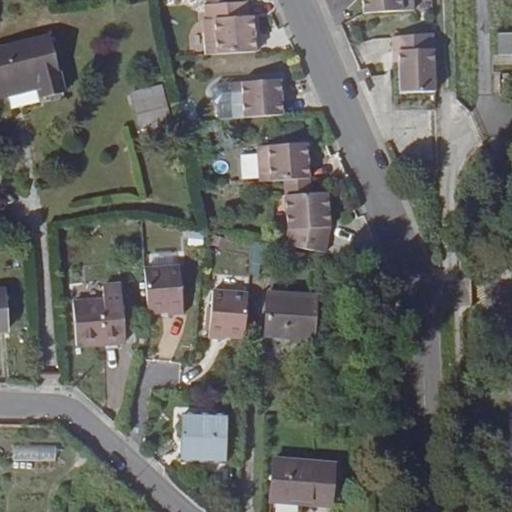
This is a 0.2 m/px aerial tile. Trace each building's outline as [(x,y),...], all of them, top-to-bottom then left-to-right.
[(193,0),(195,43),(245,40),(243,6),(238,6),(237,0),(193,0)] [(361,0),(362,15),(413,11),(411,0),(361,0)] [(511,24),(493,25),(493,46),(511,45),(511,24)] [(393,93),(413,93),(428,92),(426,35),(385,37),(386,52),(392,52),(393,93)] [(413,108),(413,93),(393,93),(392,52),(386,52),(388,109),(413,108)] [(220,71),(222,108),(272,104),(269,68),(220,71)] [(0,86),(0,99),(9,97),(7,85),(0,86)] [(149,85),(122,92),(130,123),(156,117),(149,85)] [(126,124),(130,123),(122,92),(118,93),(126,124)] [(247,134),(249,170),(299,167),(297,131),(247,134)] [(277,221),(275,234),(312,241),(316,241),(320,217),(317,176),(274,179),(277,221)] [(259,233),(242,233),(242,250),(259,251),(259,233)] [(469,252),(458,252),(458,267),(463,267),(471,270),(480,261),(469,252)] [(177,261),(140,261),(140,305),(161,305),(161,309),(177,309),(177,261)] [(215,330),(235,330),(236,287),(202,286),(201,333),(215,333),(215,330)] [(96,302),(67,303),(68,343),(116,343),(115,287),(96,287),(96,302)] [(260,343),(309,344),(310,301),(261,300),(260,343)] [(175,420),(175,465),(219,466),(219,420),(175,420)] [(14,460),(55,458),(55,445),(14,446),(14,460)] [(270,472),(268,511),(329,511),(331,473),(270,472)]
